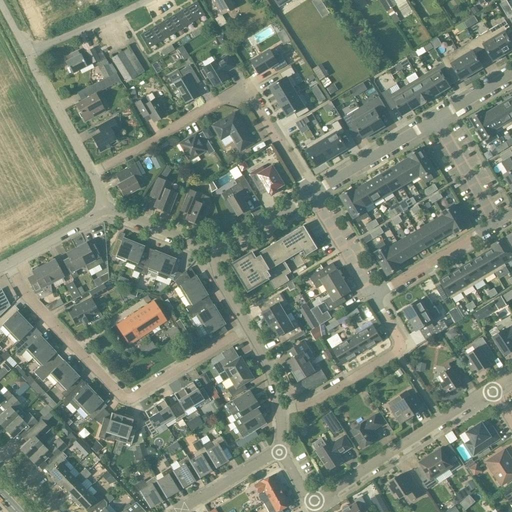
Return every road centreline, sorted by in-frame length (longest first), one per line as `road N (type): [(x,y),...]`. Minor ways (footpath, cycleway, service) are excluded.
road 1 (residential): [(247,327),(122,397),(23,292),(8,262)]
road 2 (residential): [(90,172),(243,92),(253,96),(310,193)]
road 3 (residential): [(309,503),(491,389)]
road 4 (residential): [(371,296),(401,343),(398,351),(305,406),(279,409)]
road 5 (residential): [(498,223),(371,296)]
road 6 (residential): [(436,119),(310,193)]
road 7 (residential): [(90,172),(29,54)]
road 8 (residential): [(29,54),(147,0)]
road 9 (residential): [(176,511),(281,450)]
road 10 (residential): [(436,119),(498,223)]
road 11 (residential): [(214,248),(101,205)]
